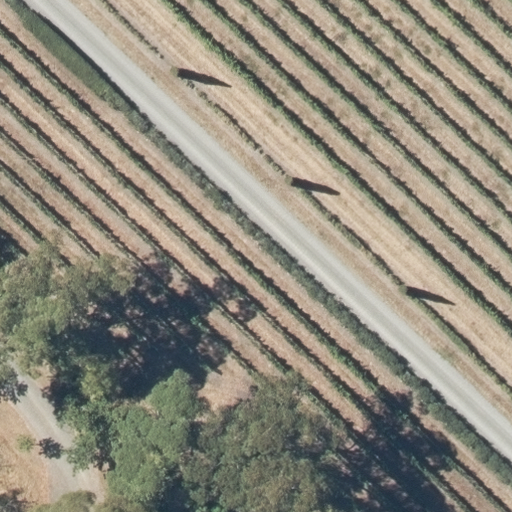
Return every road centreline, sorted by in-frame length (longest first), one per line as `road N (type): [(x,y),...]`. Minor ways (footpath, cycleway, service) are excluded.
road 1 (residential): [(46,0),(511,444)]
road 2 (residential): [(100,511),(97,489),(0,372)]
